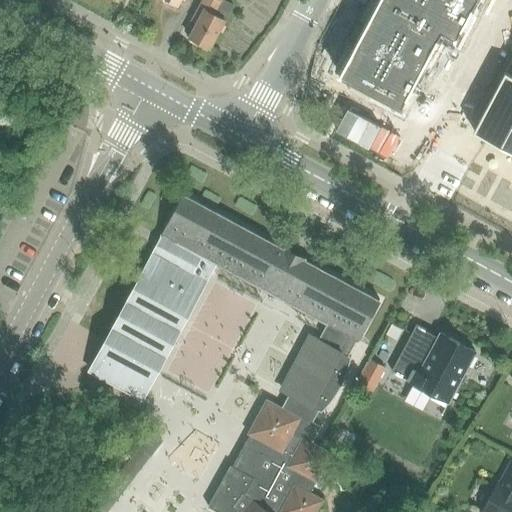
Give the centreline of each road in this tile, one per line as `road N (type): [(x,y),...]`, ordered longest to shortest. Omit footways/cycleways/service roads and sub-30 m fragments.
road 1 (residential): [(0,366),(152,90)]
road 2 (residential): [(511,283),(242,137)]
road 3 (residential): [(152,90),(0,8)]
